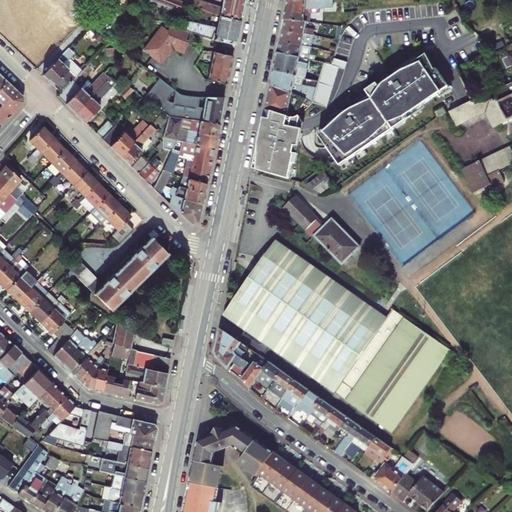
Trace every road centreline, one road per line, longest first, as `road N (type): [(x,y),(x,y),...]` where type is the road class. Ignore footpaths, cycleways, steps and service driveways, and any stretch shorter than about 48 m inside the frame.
road 1 (primary): [(266,0),(214,254)]
road 2 (residential): [(400,511),(193,355)]
road 3 (residential): [(214,254),(178,232),(42,94)]
road 4 (residential): [(179,419),(84,395),(0,315)]
